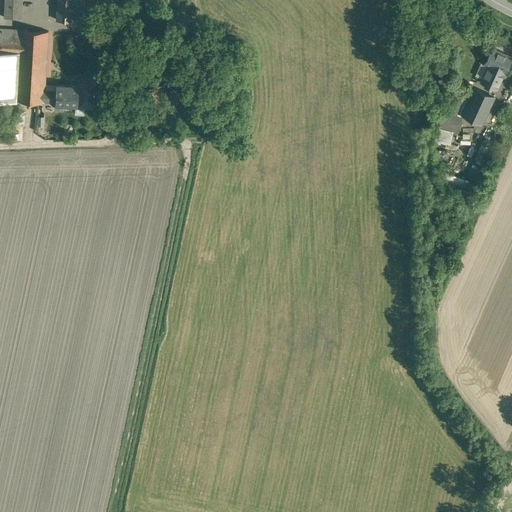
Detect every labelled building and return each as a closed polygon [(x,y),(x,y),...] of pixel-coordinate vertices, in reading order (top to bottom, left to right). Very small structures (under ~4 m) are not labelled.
[(21,0),(5,0),(4,18),(21,19),(21,0)] [(57,0),(56,20),(73,21),(73,0),(57,0)] [(13,30),(0,28),(0,62),(11,63),(13,30)] [(11,63),(0,62),(0,99),(18,101),(20,71),(17,70),(20,30),(13,30),(11,63)] [(48,32),(20,30),(17,70),(20,71),(46,72),(48,32)] [(491,49),(484,65),(485,65),(485,64),(488,66),(481,82),(496,89),(504,74),(511,58),(492,49),(491,49)] [(46,72),(20,71),(18,101),(44,102),(44,91),(45,91),(46,72)] [(87,82),(78,81),(78,86),(77,104),(84,104),(84,107),(97,108),(98,80),(87,79),(87,82)] [(161,79),(146,83),(149,93),(164,88),(161,79)] [(57,85),(56,85),(56,91),(45,91),(44,91),(44,102),(56,103),(55,103),(56,104),(56,107),(58,110),(63,110),(65,107),(65,105),(77,105),(77,104),(78,86),(57,85)] [(493,97),(478,90),(472,102),(480,106),(488,109),(493,97)] [(480,106),(472,102),(470,101),(467,105),(463,113),(475,119),(480,106)] [(462,117),(441,112),(437,126),(458,131),(462,117)]
